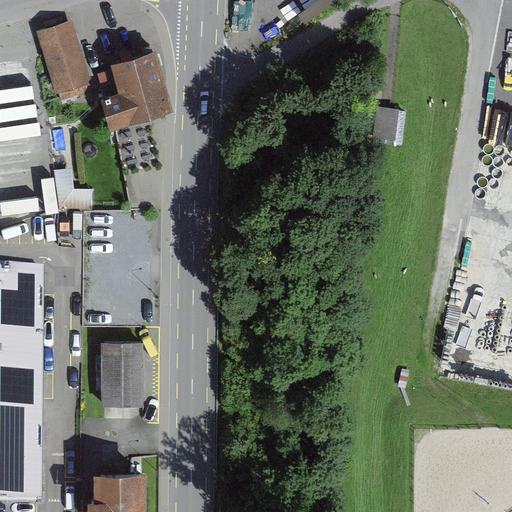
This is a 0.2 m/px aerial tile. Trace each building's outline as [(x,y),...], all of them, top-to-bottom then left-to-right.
[(68,31),(31,43),(52,106),(89,93),(68,31)] [(102,142),(169,123),(149,56),(103,70),(113,102),(92,108),(102,142)] [(67,182),(49,184),(53,225),(90,222),(89,204),(69,205),(67,182)] [(134,317),(135,239),(126,239),(126,220),(90,222),(88,243),(81,243),(80,313),(75,313),(74,351),(115,352),(116,317),(134,317)] [(44,276),(0,276),(0,501),(42,502),(44,276)] [(138,353),(96,353),(95,417),(137,418),(138,353)] [(137,511),(137,475),(83,475),(83,501),(74,501),(74,511),(137,511)]
